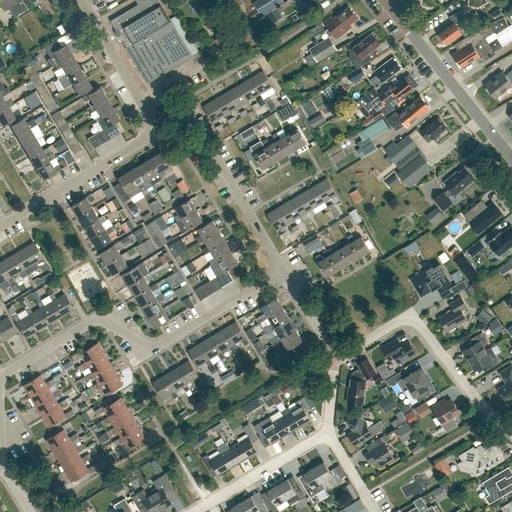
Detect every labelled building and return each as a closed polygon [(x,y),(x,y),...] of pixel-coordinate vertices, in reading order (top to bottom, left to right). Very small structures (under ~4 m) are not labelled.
[(0,0),(0,2),(3,7),(9,3),(17,15),(27,9),(20,0),(0,0)] [(148,83),(192,57),(158,0),(136,0),(139,4),(111,21),(148,83)] [(248,21),(233,0),(223,7),(237,28),(248,21)] [(257,0),(255,1),(262,13),(282,1),(281,0),(257,0)] [(304,0),(312,10),(322,2),(324,0),(304,0)] [(350,25),(358,18),(349,7),(333,19),(331,17),(324,22),(328,28),(324,32),(329,37),(329,38),(333,35),(337,39),(352,28),(350,25)] [(276,8),(267,13),(271,20),(280,15),(276,8)] [(499,8),(490,14),(493,20),(503,15),(499,8)] [(229,25),(230,25),(218,11),(214,14),(224,26),(221,29),(223,33),(215,40),(222,49),(236,37),(233,34),(236,32),(229,25)] [(467,21),(464,16),(460,11),(450,17),(454,22),(439,33),(447,45),(462,33),(460,30),(465,26),(467,25),(467,23),(467,22),(467,21)] [(494,33),(492,34),(474,46),(480,56),(484,62),(493,55),(496,54),(488,42),(496,37),(502,46),(511,39),(511,14),(507,17),(511,24),(495,34),(494,33)] [(489,24),(494,33),(509,24),(503,15),(489,24)] [(239,30),(251,47),(257,42),(248,29),(252,26),(250,22),(239,30)] [(462,68),(480,56),(474,46),(492,34),(494,33),(489,24),(488,23),(454,45),(458,51),(453,54),(462,68)] [(208,47),(214,42),(204,31),(198,37),(208,47)] [(372,60),(369,57),(367,54),(380,44),(372,33),(362,41),(361,41),(357,43),(358,44),(353,47),(355,49),(351,52),(354,55),(349,58),(357,68),(372,60)] [(312,53),(304,57),(309,66),(336,50),(329,38),(329,37),(309,49),(312,53)] [(48,54),(50,58),(47,60),(51,67),(54,65),(59,62),(72,54),(66,43),(61,46),(57,40),(44,47),(48,54)] [(72,54),(59,62),(54,65),(57,70),(62,67),(65,73),(66,73),(79,65),(72,54)] [(402,68),(394,58),(385,65),(384,63),(374,71),(377,75),(370,80),(375,87),(382,81),(382,82),(402,68)] [(31,64),(23,68),(27,74),(34,70),(31,64)] [(66,73),(65,73),(57,78),(63,89),(72,84),(85,76),(79,65),(66,73)] [(361,66),(346,75),(351,83),(365,74),(361,66)] [(34,70),(27,74),(30,79),(37,75),(34,70)] [(260,94),(273,86),(263,71),(251,78),(260,94)] [(486,86),(496,98),(511,84),(511,72),(506,77),(502,71),(495,77),(496,78),(486,86)] [(37,75),(30,79),(33,85),(41,80),(37,75)] [(79,95),(92,87),(85,76),(72,84),(79,95)] [(364,95),(350,107),(354,112),(363,105),(365,106),(371,115),(362,122),(366,127),(395,109),(393,106),(402,100),(408,95),(407,93),(413,88),(405,77),(392,88),(390,86),(379,94),(374,87),(364,95)] [(248,101),(260,94),(251,78),(239,85),(248,101)] [(41,80),(33,85),(36,90),(44,86),(41,80)] [(0,97),(2,96),(10,92),(7,87),(5,88),(1,82),(0,82),(0,97)] [(236,108),(248,101),(239,85),(227,92),(236,108)] [(40,96),(47,91),(44,86),(36,90),(40,96)] [(94,105),(107,97),(100,86),(83,97),(85,102),(90,99),(94,105)] [(47,91),(40,96),(43,101),(50,97),(47,91)] [(215,100),(224,115),(236,108),(227,92),(215,100)] [(0,112),(8,107),(14,104),(10,98),(5,101),(2,96),(0,97),(0,112)] [(286,96),(279,101),(281,105),(289,101),(286,96)] [(50,97),(43,101),(46,107),(54,102),(50,97)] [(97,110),(100,116),(113,108),(107,97),(94,105),(89,108),(92,112),(97,110)] [(387,119),(391,124),(396,130),(404,124),(406,126),(414,120),(415,120),(430,108),(420,97),(398,115),(395,112),(387,119)] [(203,107),(212,122),(224,115),(215,100),(203,107)] [(272,100),(267,103),(270,109),(275,106),(272,100)] [(49,112),(57,108),(54,102),(46,107),(49,112)] [(280,116),(287,111),(290,117),(298,112),(292,103),(285,107),(277,112),(280,116)] [(0,112),(0,122),(2,126),(15,119),(22,114),(18,108),(11,112),(8,107),(0,112)] [(102,130),(120,119),(113,108),(100,116),(96,118),(102,130)] [(59,111),(51,116),(54,121),(62,116),(59,111)] [(276,118),(274,113),(266,118),(269,122),(276,118)] [(322,114),(309,121),(313,128),(326,120),(322,114)] [(62,116),(54,121),(58,126),(65,122),(62,116)] [(385,116),(364,129),(358,132),(363,140),(358,144),(361,149),(357,151),(361,158),(377,149),(370,138),(388,127),(387,127),(391,124),(387,119),(385,116)] [(23,117),(10,125),(17,136),(29,128),(36,124),(33,118),(26,122),(23,117)] [(446,128),(437,117),(424,128),(425,129),(420,133),(425,140),(430,136),(433,138),(434,137),(435,138),(439,135),(439,134),(446,128)] [(265,124),(263,120),(255,124),(258,128),(265,124)] [(65,122),(58,126),(61,132),(68,127),(65,122)] [(115,136),(120,133),(114,123),(109,126),(115,136)] [(115,136),(109,126),(103,129),(110,139),(115,136)] [(256,132),(252,126),(240,133),(244,140),(256,132)] [(68,127),(61,132),(64,137),(72,133),(68,127)] [(29,128),(17,136),(23,147),(36,139),(29,128)] [(295,150),(306,143),(298,128),(291,132),(288,128),(284,131),(287,135),(295,150)] [(110,139),(103,129),(98,132),(104,142),(110,139)] [(104,142),(98,132),(93,135),(99,145),(104,142)] [(72,133),(64,137),(67,143),(75,138),(72,133)] [(295,150),(287,135),(280,139),(277,133),(272,135),(273,137),(276,141),(285,156),(295,150)] [(88,138),(94,149),(99,145),(93,135),(88,138)] [(422,152),(417,146),(408,135),(396,145),(393,142),(384,150),(394,163),(395,163),(400,170),(397,173),(408,187),(432,169),(420,154),(422,152)] [(67,143),(71,148),(78,144),(75,138),(67,143)] [(36,139),(23,147),(29,158),(42,150),(36,139)] [(274,162),(265,148),(261,141),(251,148),(254,154),(263,169),(274,162)] [(274,162),(285,156),(276,141),(265,148),(274,162)] [(78,144),(71,148),(74,154),(81,149),(78,144)] [(75,160),(68,149),(61,153),(68,164),(75,160)] [(51,153),(46,156),(42,150),(29,158),(36,169),(49,161),(54,158),(51,153)] [(173,171),(162,152),(151,159),(159,173),(166,169),(169,174),(173,171)] [(163,178),(159,173),(151,159),(140,165),(152,185),(163,178)] [(36,169),(42,180),(60,169),(57,164),(52,167),(49,161),(36,169)] [(138,186),(143,183),(147,188),(152,185),(140,165),(129,171),(138,186)] [(434,199),(443,210),(452,203),(447,197),(453,193),(455,195),(474,179),(465,168),(455,176),(454,174),(444,182),(450,188),(444,193),(443,192),(434,199)] [(129,171),(118,178),(121,182),(114,187),(123,202),(141,191),(138,186),(129,171)] [(389,188),(400,180),(396,175),(385,183),(389,188)] [(324,201),(336,194),(327,178),(315,186),(324,201)] [(179,191),(186,188),(181,179),(175,182),(179,191)] [(315,186),(303,193),(312,209),(324,201),(315,186)] [(106,190),(104,191),(108,199),(111,197),(115,195),(110,187),(106,190)] [(162,187),(156,190),(161,200),(168,197),(162,187)] [(350,194),(355,203),(362,199),(357,190),(350,194)] [(184,197),(182,193),(174,198),(177,202),(184,197)] [(312,209),(303,193),(291,200),(300,216),(312,209)] [(89,202),(95,199),(92,194),(72,206),(78,217),(93,208),(89,202)] [(117,208),(121,206),(117,198),(113,201),(117,208)] [(182,218),(196,210),(190,199),(175,207),(179,213),(174,216),(177,221),(182,218)] [(173,204),(171,200),(163,204),(166,208),(173,204)] [(291,200),(279,207),(288,223),(300,216),(291,200)] [(482,200),(464,215),(470,222),(476,217),(485,227),(502,213),(494,203),(488,207),(482,200)] [(162,210),(160,206),(153,211),(155,215),(162,210)] [(279,207),(267,214),(276,230),(288,223),(279,207)] [(445,217),(437,207),(426,216),(435,226),(445,217)] [(99,218),(93,208),(78,217),(85,227),(99,218)] [(123,219),(128,216),(123,209),(119,211),(123,219)] [(349,213),(354,221),(360,217),(355,209),(349,213)] [(196,210),(182,218),(177,221),(176,222),(182,233),(203,221),(196,210)] [(152,217),(149,213),(142,217),(144,221),(152,217)] [(351,219),(349,215),(341,219),(343,223),(351,219)] [(91,238),(106,229),(101,222),(106,219),(104,216),(99,218),(85,227),(91,238)] [(130,230),(134,227),(130,220),(126,222),(130,229),(130,230)] [(152,236),(156,234),(161,231),(155,220),(146,225),(152,236)] [(195,238),(199,244),(205,240),(204,240),(219,231),(212,220),(198,229),(201,234),(195,238)] [(340,225),(338,221),(330,226),(333,230),(340,225)] [(130,229),(126,222),(121,224),(126,232),(130,229)] [(491,242),(489,244),(498,256),(501,254),(503,258),(511,251),(508,248),(511,245),(511,225),(501,234),(500,232),(489,241),(491,242)] [(91,238),(98,249),(112,240),(108,234),(114,230),(111,226),(106,229),(91,238)] [(143,226),(133,232),(135,236),(141,233),(145,230),(143,226)] [(329,232),(327,228),(319,232),(322,236),(329,232)] [(145,240),(149,238),(145,230),(141,233),(145,240)] [(161,231),(156,234),(152,236),(159,247),(168,241),(161,231)] [(202,250),(205,254),(211,251),(211,250),(225,242),(219,231),(204,240),(205,240),(208,246),(202,250)] [(316,234),(302,242),(306,248),(320,240),(316,234)] [(359,257),(370,250),(361,236),(355,240),(351,234),(347,237),(350,243),(359,257)] [(150,238),(142,242),(148,253),(156,248),(150,238)] [(120,241),(100,253),(106,264),(121,255),(118,250),(124,246),(120,241)] [(211,265),(217,261),(232,252),(225,242),(211,250),(211,251),(215,257),(209,261),(211,265)] [(14,254),(23,270),(28,267),(31,265),(34,271),(38,268),(35,263),(42,258),(33,243),(18,251),(14,254)] [(173,254),(175,257),(179,255),(181,253),(175,243),(172,244),(168,247),(173,254)] [(359,257),(350,243),(340,249),(348,263),(359,257)] [(326,251),(329,255),(338,270),(348,263),(340,249),(334,253),(331,248),(326,251)] [(130,257),(127,252),(127,251),(121,255),(106,264),(113,275),(127,266),(124,259),(126,258),(127,259),(130,257)] [(172,259),(167,251),(163,254),(167,262),(172,259)] [(232,252),(217,261),(211,265),(209,266),(216,277),(221,274),(227,284),(234,280),(231,276),(228,270),(238,264),(232,252)] [(23,270),(14,254),(4,260),(2,261),(11,277),(13,276),(19,272),(22,278),(26,275),(23,270)] [(318,262),(327,276),(338,270),(329,255),(323,259),(320,254),(315,257),(318,262)] [(183,263),(179,255),(175,257),(179,265),(183,263)] [(463,255),(455,261),(470,280),(478,274),(463,255)] [(15,283),(11,277),(2,261),(0,262),(0,283),(7,279),(10,285),(15,283)] [(137,265),(122,274),(129,285),(143,276),(149,273),(143,262),(137,265)] [(178,270),(173,262),(169,265),(174,272),(178,270)] [(181,268),(186,275),(196,269),(191,262),(181,268)] [(427,270),(422,273),(411,279),(421,296),(432,290),(432,291),(437,288),(441,293),(452,286),(445,275),(446,274),(440,263),(433,268),(432,266),(426,269),(427,270)] [(49,273),(39,279),(41,283),(51,277),(49,273)] [(176,275),(177,277),(174,279),(178,285),(180,283),(185,280),(180,273),(176,275)] [(221,274),(216,277),(215,277),(222,287),(227,284),(221,274)] [(59,279),(64,288),(69,286),(63,276),(59,279)] [(143,276),(129,285),(131,288),(135,296),(147,288),(150,287),(143,276)] [(196,284),(191,276),(187,278),(192,286),(196,284)] [(216,291),(222,287),(215,277),(210,280),(216,291)] [(211,294),(216,291),(210,280),(204,284),(211,294)] [(467,285),(464,280),(456,285),(459,290),(467,285)] [(19,293),(28,289),(24,281),(15,286),(19,293)] [(147,288),(135,296),(142,306),(156,298),(162,294),(158,288),(156,283),(150,287),(147,288)] [(191,291),(189,288),(186,284),(182,286),(187,294),(191,291)] [(205,297),(211,294),(204,284),(199,287),(205,297)] [(470,286),(465,290),(469,297),(474,293),(470,286)] [(199,287),(194,290),(200,300),(205,297),(199,287)] [(31,293),(35,300),(39,297),(35,290),(31,293)] [(52,301),(61,317),(74,309),(64,294),(56,299),(53,293),(49,295),(48,295),(52,301)] [(163,308),(159,302),(165,298),(162,294),(156,298),(142,306),(148,317),(163,308)] [(197,302),(193,295),(189,297),(193,304),(197,302)] [(439,317),(449,334),(458,328),(457,325),(467,319),(462,310),(467,307),(461,297),(450,304),(453,309),(439,317)] [(269,317),(268,317),(283,308),(276,298),(262,306),(266,312),(256,318),(259,323),(269,317)] [(178,299),(164,304),(167,312),(181,306),(178,299)] [(61,317),(52,301),(44,306),(41,300),(36,303),(40,308),(49,324),(61,317)] [(6,309),(10,315),(14,312),(11,306),(6,309)] [(28,315),(38,331),(49,324),(40,308),(32,313),(29,307),(24,310),(28,315)] [(148,317),(155,328),(169,319),(163,308),(148,317)] [(275,328),(289,319),(283,308),(268,317),(269,317),(272,323),(262,329),(266,334),(275,328)] [(485,312),(478,319),(485,325),(491,317),(485,312)] [(38,331),(28,315),(20,320),(17,314),(13,317),(16,322),(25,338),(38,331)] [(0,332),(4,340),(17,332),(7,317),(0,321),(0,332)] [(281,339),(296,330),(289,319),(275,328),(278,334),(269,339),(272,345),(281,339)] [(493,336),(503,329),(496,319),(490,322),(491,325),(488,327),(493,336)] [(224,330),(233,344),(241,340),(244,346),(249,343),(245,337),(237,323),(228,328),(227,327),(224,329),(224,330)] [(233,344),(224,330),(216,335),(216,334),(212,337),(221,351),(229,347),(233,353),(237,350),(233,344)] [(282,362),(296,354),(292,347),(295,345),(302,341),(296,330),(281,339),(285,344),(275,350),(282,362)] [(485,351),(482,345),(488,342),(482,332),(472,339),(475,344),(463,351),(469,360),(485,351)] [(201,344),(209,358),(217,354),(221,360),(225,357),(221,351),(212,337),(204,342),(200,344),(201,344)] [(253,344),(258,352),(264,348),(259,340),(253,344)] [(399,363),(416,353),(409,341),(399,347),(395,340),(382,348),(390,360),(395,357),(399,363)] [(85,362),(87,364),(104,354),(98,343),(81,353),(80,351),(72,356),(74,361),(82,356),(85,362)] [(209,358),(201,344),(200,344),(192,349),(188,351),(197,366),(205,361),(209,367),(213,364),(209,358)] [(490,368),(500,362),(491,347),(485,351),(469,360),(475,370),(486,363),(490,368)] [(92,372),(93,374),(111,364),(104,354),(87,364),(85,362),(78,367),(80,371),(88,367),(92,372)] [(366,381),(365,381),(365,380),(376,373),(367,359),(358,364),(360,368),(352,372),(351,379),(349,392),(348,392),(347,402),(363,404),(366,381)] [(177,369),(186,383),(194,378),(198,384),(202,382),(198,376),(199,376),(190,361),(180,367),(180,366),(176,368),(177,369)] [(384,363),(376,368),(384,380),(396,372),(393,368),(389,371),(384,363)] [(98,383),(99,384),(117,374),(111,364),(93,374),(92,372),(84,377),(86,381),(94,377),(98,383)] [(507,402),(511,399),(511,365),(511,366),(500,373),(506,384),(499,389),(507,402)] [(427,389),(432,385),(422,368),(413,373),(411,373),(412,372),(411,372),(409,381),(405,383),(399,373),(401,372),(401,371),(386,380),(389,386),(398,381),(404,391),(410,388),(418,401),(421,399),(427,398),(426,396),(430,394),(427,389)] [(165,375),(165,376),(166,376),(174,390),(182,385),(186,392),(190,389),(186,383),(177,369),(168,374),(168,373),(165,375)] [(230,370),(219,377),(221,382),(233,375),(230,370)] [(117,374),(99,384),(98,383),(90,387),(93,392),(101,387),(105,395),(123,385),(117,374)] [(30,396),(47,386),(48,387),(56,383),(54,378),(46,383),(41,375),(23,385),(30,396)] [(174,390),(166,376),(165,376),(157,381),(156,380),(153,382),(162,397),(170,392),(174,399),(178,396),(174,390)] [(288,383),(291,388),(299,384),(295,378),(288,383)] [(48,387),(47,386),(30,396),(36,406),(53,396),(55,398),(62,393),(60,389),(52,393),(48,387)] [(281,402),(277,395),(272,398),(276,405),(281,402)] [(391,395),(383,400),(389,410),(397,405),(391,395)] [(55,398),(53,396),(36,406),(42,417),(60,406),(61,408),(69,403),(66,399),(58,404),(55,398)] [(297,407),(292,411),(301,426),(311,420),(305,411),(311,408),(304,396),(299,400),(295,402),(297,407)] [(109,417),(110,419),(127,408),(121,398),(104,408),(103,406),(95,411),(97,416),(105,411),(109,417)] [(274,403),(271,398),(265,401),(268,407),(274,403)] [(459,413),(451,399),(446,402),(444,399),(435,405),(440,414),(438,415),(444,426),(452,421),(450,418),(459,413)] [(247,403),(241,407),(242,407),(246,414),(252,411),(248,404),(247,403)] [(64,414),(61,408),(60,406),(42,417),(48,427),(65,417),(66,419),(75,414),(72,409),(64,414)] [(282,416),(291,431),(301,426),(292,411),(289,406),(280,412),(282,416)] [(115,427),(116,429),(133,418),(127,408),(110,419),(109,417),(101,421),(103,426),(111,421),(115,427)] [(425,409),(419,412),(422,417),(428,413),(425,409)] [(410,423),(418,419),(413,410),(405,414),(410,423)] [(80,415),(84,422),(90,419),(86,412),(80,415)] [(347,422),(353,431),(348,434),(355,445),(372,435),(385,428),(380,420),(368,428),(365,424),(364,425),(359,415),(347,422)] [(272,443),(282,437),(273,422),(270,416),(254,426),(261,437),(263,438),(267,435),(272,443)] [(273,422),(282,437),(291,431),(282,416),(273,422)] [(122,439),(140,429),(133,418),(116,429),(115,427),(107,432),(99,437),(102,442),(110,437),(110,436),(117,432),(121,437),(122,439)] [(408,423),(399,428),(405,440),(414,435),(408,423)] [(243,427),(249,436),(239,442),(248,457),(258,451),(253,442),(258,439),(248,424),(243,427)] [(140,429),(122,439),(121,437),(113,442),(116,447),(124,442),(129,450),(146,439),(140,429)] [(53,451),(70,440),(71,442),(79,438),(77,433),(69,438),(64,430),(46,440),(53,451)] [(195,447),(201,444),(198,438),(192,441),(195,447)] [(461,461),(462,462),(463,462),(464,464),(472,465),(473,469),(472,469),(473,470),(476,476),(484,471),(482,469),(486,466),(488,469),(504,459),(491,439),(475,449),(473,447),(459,455),(462,460),(461,461)] [(71,442),(70,440),(53,451),(59,461),(76,451),(78,453),(86,448),(83,444),(75,448),(71,442)] [(217,447),(220,453),(229,468),(238,463),(229,448),(226,442),(217,447)] [(229,448),(238,463),(248,457),(239,442),(229,448)] [(384,442),(369,451),(365,454),(371,464),(377,460),(380,465),(393,457),(384,442)] [(408,448),(411,454),(422,448),(419,443),(408,448)] [(78,453),(76,451),(59,461),(65,471),(82,461),(84,463),(92,458),(89,454),(81,459),(78,453)] [(214,466),(219,475),(229,468),(220,453),(210,459),(207,454),(202,457),(208,469),(214,466)] [(444,459),(435,464),(439,472),(449,467),(444,459)] [(84,463),(82,461),(65,471),(71,482),(88,472),(89,474),(98,468),(95,464),(87,469),(84,463)] [(150,464),(154,471),(160,467),(156,461),(150,464)] [(329,471),(324,462),(314,468),(323,483),(329,479),(333,486),(342,480),(335,468),(329,471)] [(511,472),(509,467),(482,482),(489,494),(485,497),(489,504),(511,490),(511,472)] [(326,488),(323,483),(314,468),(304,474),(309,483),(304,486),(311,498),(326,488)] [(153,481),(158,490),(153,493),(163,510),(173,504),(166,492),(173,488),(165,474),(153,481)] [(293,488),(288,479),(277,485),(287,500),(297,494),(300,499),(305,496),(298,485),(293,488)] [(116,484),(120,490),(124,487),(121,481),(116,484)] [(342,488),(346,494),(350,502),(358,497),(353,490),(349,483),(342,488)] [(439,501),(451,494),(445,484),(433,491),(439,501)] [(276,506),(287,500),(277,485),(267,491),(273,500),(267,503),(272,511),(277,511),(279,511),(276,506)] [(146,504),(151,511),(159,511),(163,510),(153,493),(148,496),(144,489),(132,496),(139,508),(146,504)] [(241,502),(247,511),(267,511),(262,502),(257,505),(251,496),(241,502)] [(130,511),(132,511),(125,498),(113,505),(117,511),(130,511)] [(511,511),(511,500),(500,507),(503,511),(511,511)] [(85,501),(72,506),(73,511),(87,506),(85,501)] [(247,511),(241,502),(231,508),(233,511),(247,511)]
